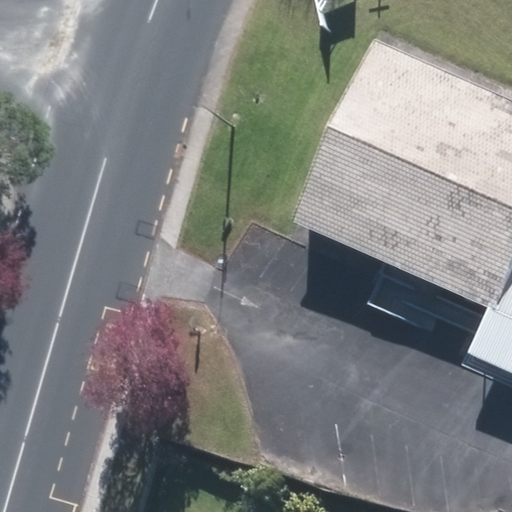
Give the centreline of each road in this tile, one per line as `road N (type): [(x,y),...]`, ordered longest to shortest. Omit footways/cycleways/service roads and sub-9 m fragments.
road 1 (secondary): [(126,97),(7,511)]
road 2 (residential): [(126,97),(0,55)]
